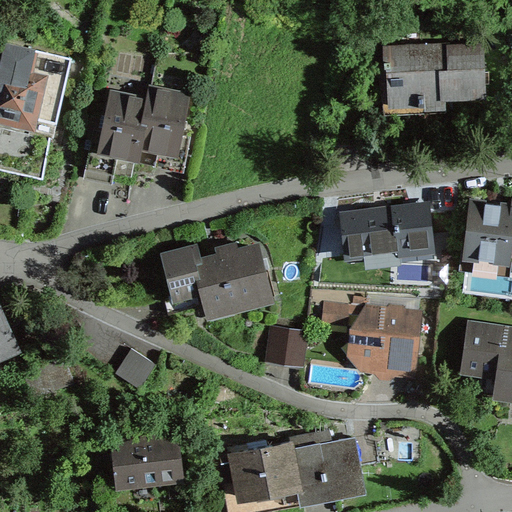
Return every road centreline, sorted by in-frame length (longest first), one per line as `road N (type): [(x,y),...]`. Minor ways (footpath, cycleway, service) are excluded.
road 1 (residential): [(477,497),(430,415),(307,403),(74,304),(0,263)]
road 2 (residential): [(0,261),(285,187),(511,163)]
